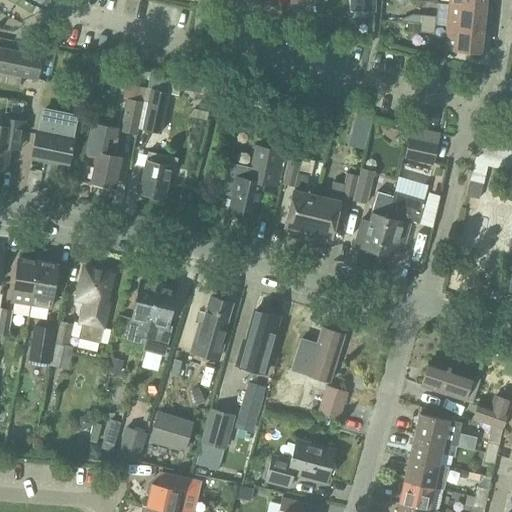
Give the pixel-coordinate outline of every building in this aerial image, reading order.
[(375,12),(375,11),(375,0),(350,0),(350,12),(375,12)] [(485,0),(448,0),(448,4),(485,8),(485,0)] [(448,4),(446,27),(482,31),(485,8),(448,4)] [(421,16),(420,24),(434,26),(434,17),(421,16)] [(434,26),(420,24),(419,32),(433,34),(434,26)] [(482,31),(446,27),(443,50),(480,54),(482,31)] [(0,72),(37,80),(41,58),(0,49),(0,72)] [(128,86),(125,99),(143,103),(146,103),(149,90),(149,89),(146,89),(128,86)] [(149,90),(146,103),(141,130),(160,134),(169,93),(149,90)] [(143,103),(125,99),(119,132),(136,136),(143,103)] [(302,119),(331,126),(335,108),(307,100),(302,119)] [(481,129),(494,132),(499,114),(486,111),(481,129)] [(0,126),(0,169),(5,170),(8,147),(20,148),(24,122),(3,119),(1,127),(0,126)] [(86,154),(96,156),(90,182),(114,188),(120,158),(113,157),(117,138),(114,138),(116,130),(93,125),(86,154)] [(37,132),(32,158),(68,165),(73,140),(37,132)] [(408,137),(403,159),(433,166),(438,143),(408,137)] [(256,147),(251,169),(223,163),(217,194),(231,197),(228,212),(254,218),(263,177),(278,181),(284,153),(256,147)] [(176,159),(167,157),(148,153),(146,162),(145,162),(140,185),(138,193),(164,198),(171,167),(174,168),(176,159)] [(301,232),(307,233),(316,197),(304,194),(306,187),(307,184),(308,177),(298,174),(301,163),(288,160),(281,184),(294,187),(284,227),(286,228),(285,232),(300,236),(301,232)] [(354,193),(353,201),(366,205),(374,172),(360,169),(358,177),(354,193)] [(358,177),(347,174),(344,186),(333,183),(329,200),(316,197),(307,233),(331,239),(341,199),(353,201),(354,193),(358,177)] [(469,181),(465,196),(479,199),(482,184),(469,181)] [(374,252),(376,252),(392,197),(377,192),(370,214),(368,222),(361,220),(353,245),(361,247),(361,248),(364,249),(364,252),(373,255),(374,252)] [(392,197),(376,252),(400,259),(410,224),(407,223),(408,220),(419,223),(425,201),(394,192),(392,197)] [(30,306),(38,262),(18,258),(11,302),(30,306)] [(38,262),(30,306),(50,309),(58,265),(38,262)] [(76,298),(76,300),(84,301),(79,323),(81,323),(77,339),(99,344),(107,306),(105,305),(112,275),(84,268),(76,298)] [(143,346),(146,338),(159,285),(140,281),(131,319),(129,319),(123,341),(143,346)] [(159,285),(146,338),(155,340),(158,326),(166,328),(175,289),(159,285)] [(210,298),(201,327),(199,326),(192,350),(218,358),(225,334),(222,333),(231,304),(222,301),(222,299),(216,297),(214,298),(213,299),(210,298)] [(0,308),(0,335),(8,337),(12,311),(0,308)] [(240,347),(235,365),(265,373),(270,355),(267,354),(269,348),(272,349),(276,335),(273,334),(278,318),(267,315),(266,313),(266,311),(260,310),(258,312),(254,311),(246,341),(247,342),(245,348),(240,347)] [(60,322),(50,365),(65,369),(70,346),(66,346),(71,324),(60,322)] [(34,326),(28,360),(48,363),(54,330),(34,326)] [(311,360),(308,371),(330,378),(333,367),(334,367),(344,335),(321,328),(311,360)] [(511,358),(493,352),(491,359),(506,364),(503,373),(511,376),(511,358)] [(430,363),(422,386),(452,396),(453,395),(464,399),(471,377),(460,374),(460,373),(430,363)] [(325,386),(317,415),(339,422),(348,393),(325,386)] [(246,392),(237,424),(254,429),(263,397),(246,392)] [(475,406),(471,419),(501,429),(510,403),(494,397),(489,411),(475,406)] [(212,409),(202,443),(227,450),(237,416),(212,409)] [(159,412),(149,443),(185,454),(194,423),(159,412)] [(419,414),(413,436),(443,443),(448,420),(419,414)] [(117,456),(138,463),(147,435),(126,428),(117,456)] [(438,465),(440,453),(452,456),(454,446),(443,443),(413,436),(408,458),(438,465)] [(271,456),(265,481),(289,488),(293,474),(326,483),(332,460),(329,455),(331,451),(295,441),(291,458),(286,460),(271,456)] [(484,453),(496,455),(498,445),(486,442),(484,453)] [(496,455),(484,453),(482,463),(493,465),(496,455)] [(448,467),(438,465),(408,458),(403,481),(442,490),(443,490),(448,467)] [(152,483),(146,506),(171,511),(194,511),(202,482),(159,472),(156,484),(152,483)] [(437,511),(442,490),(403,481),(398,503),(428,510),(437,511)] [(250,501),(252,489),(237,485),(234,498),(250,501)] [(476,487),(474,497),(486,500),(488,489),(476,487)] [(470,511),(482,511),(486,500),(474,497),(470,511)] [(281,499),(278,511),(309,511),(311,506),(281,499)] [(427,511),(428,510),(398,503),(396,511),(427,511)]
